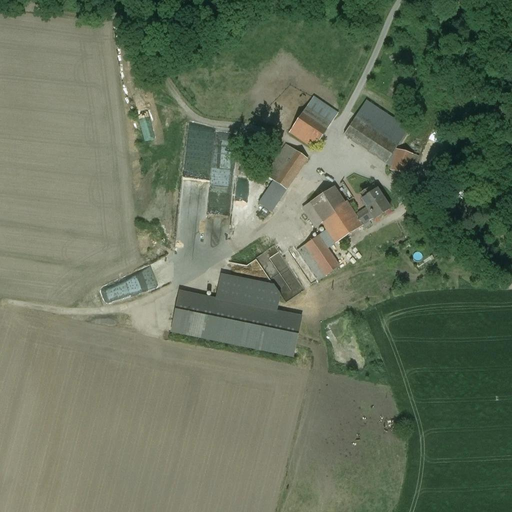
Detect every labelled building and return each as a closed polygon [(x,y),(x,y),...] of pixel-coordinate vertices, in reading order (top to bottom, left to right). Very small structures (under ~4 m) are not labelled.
[(140,93),(130,96),(136,116),(146,113),(140,93)] [(313,98),(310,103),(335,119),(338,115),(313,98)] [(409,129),(367,102),(344,136),(386,164),(409,129)] [(335,119),(310,103),(289,133),(314,150),(335,119)] [(187,128),(186,171),(203,172),(203,167),(209,168),(209,164),(213,164),(215,129),(187,128)] [(419,157),(397,150),(391,171),(413,177),(419,157)] [(276,179),(274,182),(286,191),(307,160),(295,151),(276,179)] [(242,157),(234,156),(232,174),(240,175),(242,157)] [(274,182),(276,179),(274,178),(258,202),(272,211),(286,191),(274,182)] [(344,204),(334,188),(311,203),(324,222),(322,224),(336,244),(362,227),(361,225),(368,220),(363,212),(356,217),(346,203),(344,204)] [(390,210),(376,190),(361,200),(367,209),(363,212),(368,220),(373,217),(374,220),(390,210)] [(372,225),(368,220),(361,225),(362,227),(364,230),(372,225)] [(339,267),(318,237),(305,246),(325,277),(339,267)] [(325,277),(305,246),(297,252),(318,282),(325,277)] [(221,275),(216,301),(276,313),(280,296),(274,286),(221,275)] [(216,301),(179,293),(173,324),(294,349),(301,318),(276,313),(216,301)]
